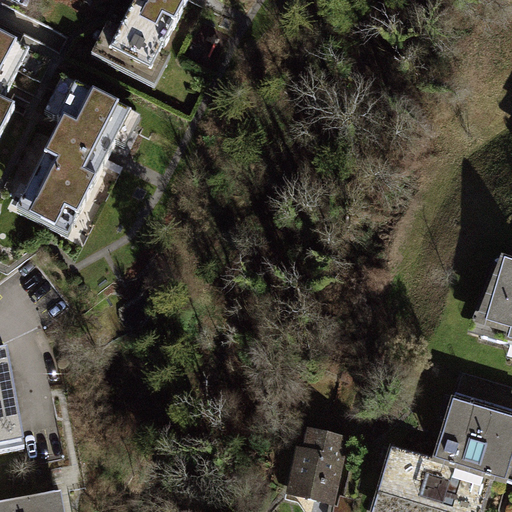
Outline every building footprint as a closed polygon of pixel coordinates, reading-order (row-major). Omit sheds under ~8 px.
[(149,78),(189,0),(138,0),(109,58),(149,78)] [(0,40),(0,137),(12,112),(0,106),(0,105),(25,52),(0,40)] [(130,118),(75,92),(16,217),(70,243),(130,118)] [(92,204),(86,221),(99,226),(105,209),(92,204)] [(511,273),(495,269),(475,342),(511,351),(511,273)] [(6,356),(0,356),(0,450),(22,447),(6,356)] [(511,393),(460,377),(431,471),(390,458),(373,511),(482,511),(489,493),(504,497),(511,469),(511,393)] [(307,432),(288,503),(321,511),(331,511),(349,442),(307,432)]
